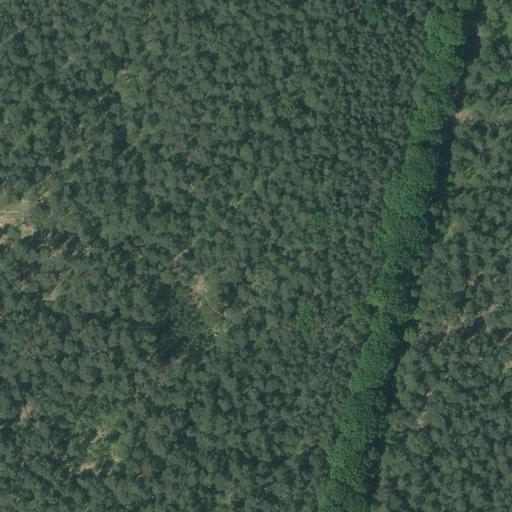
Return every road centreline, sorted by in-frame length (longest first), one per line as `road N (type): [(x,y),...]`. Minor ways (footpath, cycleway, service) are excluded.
road 1 (track): [(466,0),(360,511)]
road 2 (track): [(13,511),(22,469),(39,442),(27,405),(46,221)]
